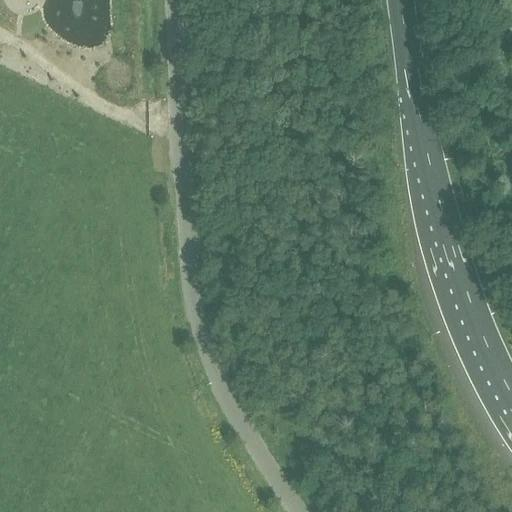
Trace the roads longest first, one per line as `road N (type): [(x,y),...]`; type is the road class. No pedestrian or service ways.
road 1 (unclassified): [(299,511),(223,393),(192,296),(173,123),(170,0)]
road 2 (motorway): [(400,0),(436,216),(464,306),(511,409)]
